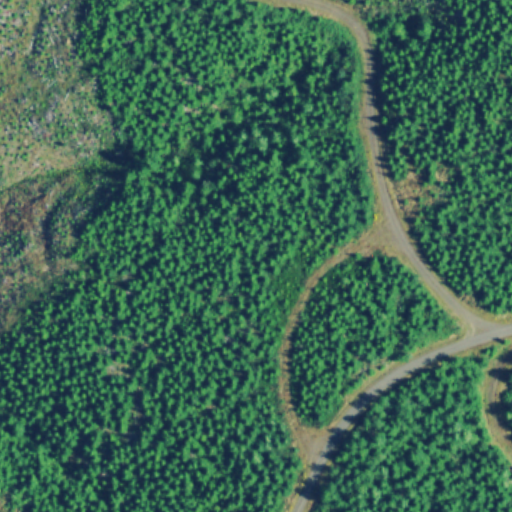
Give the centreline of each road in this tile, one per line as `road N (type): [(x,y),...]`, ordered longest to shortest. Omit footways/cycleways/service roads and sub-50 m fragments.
road 1 (track): [(500,348),(387,229),(350,48),(336,20),(298,0)]
road 2 (residential): [(261,511),(267,496),(335,434),(511,345)]
